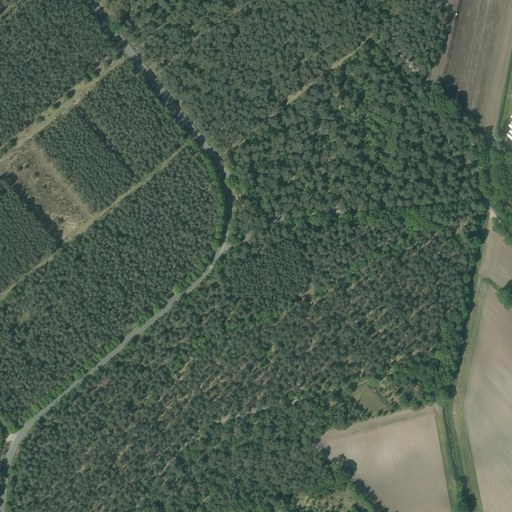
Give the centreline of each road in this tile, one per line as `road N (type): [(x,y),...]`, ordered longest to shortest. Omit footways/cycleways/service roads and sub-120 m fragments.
road 1 (unclassified): [(218,249),(193,283),(23,430),(6,464),(0,511)]
road 2 (track): [(132,511),(180,449),(210,426),(411,368)]
road 3 (track): [(179,150),(0,299)]
road 4 (unclassified): [(88,0),(220,174)]
road 5 (unclassified): [(482,202),(267,219)]
road 6 (track): [(0,158),(128,49)]
